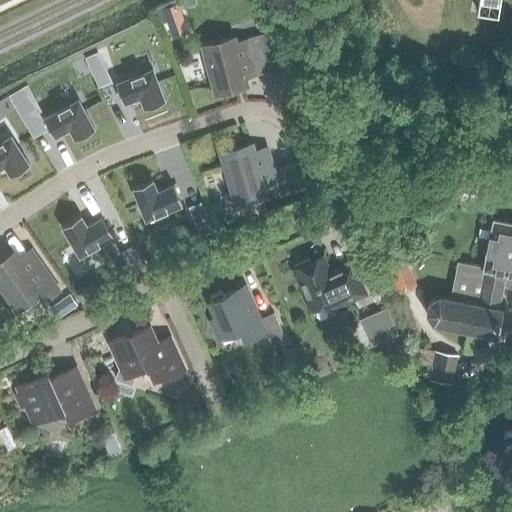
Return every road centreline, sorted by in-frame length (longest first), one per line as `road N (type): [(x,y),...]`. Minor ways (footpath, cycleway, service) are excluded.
road 1 (residential): [(0,223),(98,159),(268,109),(294,132),(339,206)]
road 2 (residential): [(339,206),(162,285)]
road 3 (residential): [(511,128),(339,206)]
road 4 (residential): [(162,285),(0,358)]
